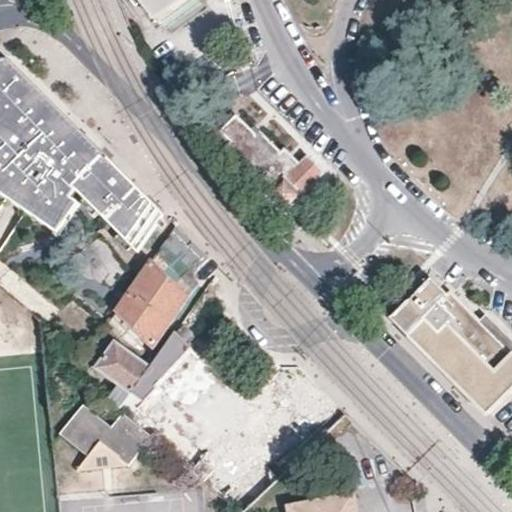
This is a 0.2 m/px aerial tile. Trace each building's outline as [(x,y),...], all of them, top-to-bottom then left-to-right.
[(144,0),(159,18),(161,18),(183,0),(144,0)] [(0,58),(0,185),(63,228),(88,200),(92,195),(103,206),(144,247),(168,213),(111,156),(112,155),(13,57),(0,58)] [(228,150),(290,212),(308,194),(306,191),(327,170),(311,153),(303,161),(289,147),(286,150),(265,130),(262,133),(241,112),(232,121),(226,114),(209,131),(228,150)] [(92,195),(88,200),(99,210),(103,206),(92,195)] [(181,226),(166,248),(195,274),(213,257),(203,247),(181,226)] [(166,248),(164,245),(115,317),(157,347),(203,282),(195,274),(166,248)] [(396,318),(491,413),(511,392),(511,346),(457,292),(454,295),(437,278),(396,318)] [(112,396),(125,407),(127,404),(152,367),(119,341),(102,366),(121,382),(112,396)] [(293,360),(244,398),(285,451),(334,413),(293,360)] [(131,465),(154,437),(124,414),(113,428),(85,405),(60,434),(89,457),(101,442),(131,465)] [(356,511),(352,490),(289,503),(290,511),(356,511)]
